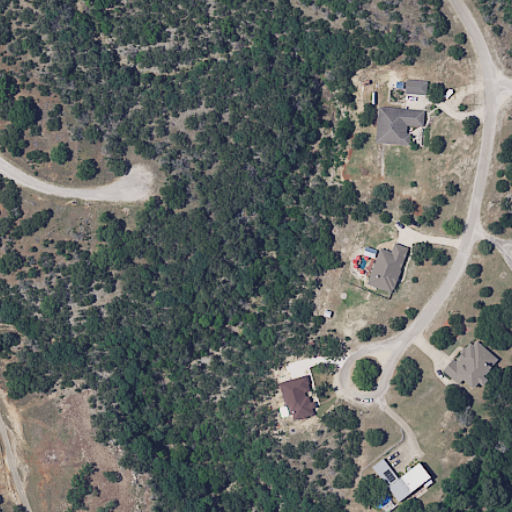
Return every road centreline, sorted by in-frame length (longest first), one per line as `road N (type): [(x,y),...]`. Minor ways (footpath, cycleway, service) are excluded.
road 1 (residential): [(417,340),(373,404),(349,393),(346,371),(350,362),(417,340),(468,253),(497,93),(487,41),(465,0)]
road 2 (residential): [(158,183),(75,186),(0,155)]
